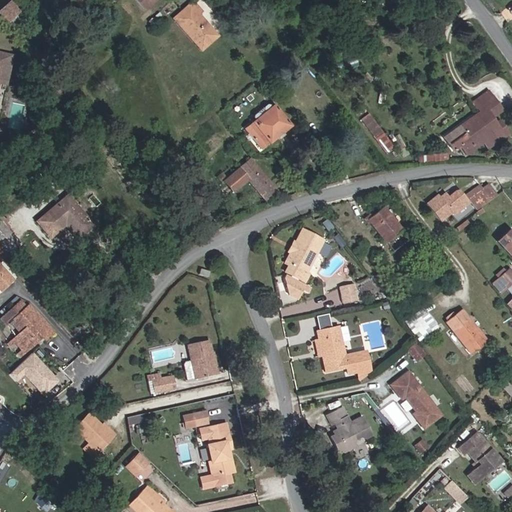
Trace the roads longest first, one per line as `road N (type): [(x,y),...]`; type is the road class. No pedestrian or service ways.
road 1 (unclassified): [(301,511),(289,481),(286,388),(233,229)]
road 2 (residential): [(233,229),(313,196),(419,172),(511,169)]
road 3 (residential): [(34,427),(92,379),(168,276),(233,229)]
road 4 (unknown): [(289,481),(182,509),(145,477)]
